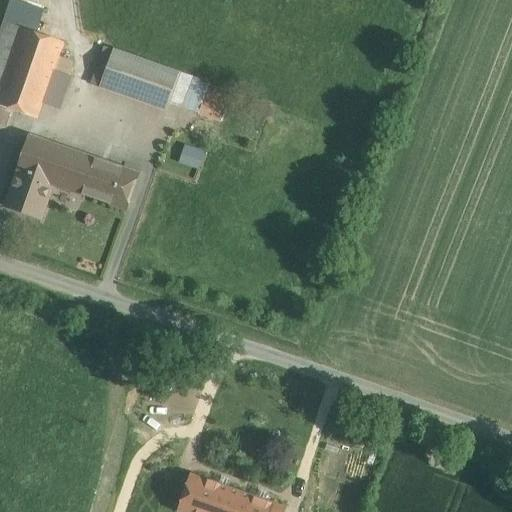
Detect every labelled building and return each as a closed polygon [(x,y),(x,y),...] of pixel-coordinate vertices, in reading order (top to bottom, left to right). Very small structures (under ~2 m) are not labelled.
[(42,11),(11,0),(4,23),(34,33),(42,11)] [(34,33),(4,23),(0,34),(0,106),(9,109),(36,118),(62,43),(34,33)] [(158,66),(112,50),(98,87),(144,103),(147,95),(158,66)] [(179,73),(158,66),(147,95),(168,103),(179,73)] [(192,78),(179,73),(168,103),(181,108),(192,78)] [(217,94),(206,90),(197,114),(220,122),(226,105),(215,100),(217,94)] [(9,109),(0,106),(0,127),(3,128),(9,109)] [(83,156),(28,137),(16,171),(52,185),(71,191),(83,156)] [(199,168),(204,149),(183,143),(178,163),(199,168)] [(138,174),(94,159),(94,160),(83,156),(71,191),(126,210),(138,174)] [(52,185),(16,171),(4,206),(40,219),(52,185)] [(247,511),(253,497),(192,475),(180,509),(188,511),(247,511)] [(282,511),(284,508),(253,497),(247,511),(282,511)]
